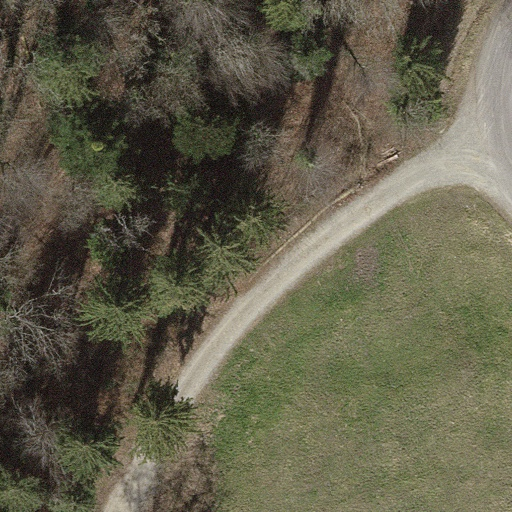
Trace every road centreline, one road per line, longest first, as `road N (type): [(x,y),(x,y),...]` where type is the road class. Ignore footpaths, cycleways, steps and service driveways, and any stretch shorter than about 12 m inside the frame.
road 1 (track): [(493,132),(240,317),(130,511)]
road 2 (unclassified): [(511,191),(493,132),(511,12)]
